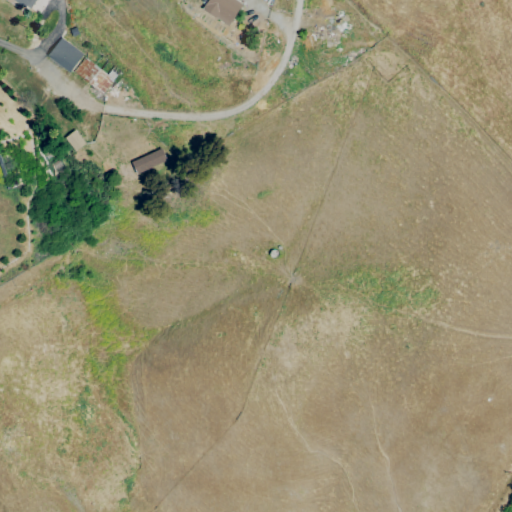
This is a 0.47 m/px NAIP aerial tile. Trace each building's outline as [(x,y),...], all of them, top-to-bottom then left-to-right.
[(34,0),(11,0),(29,9),(34,0)] [(227,26),(241,4),(235,0),(206,0),(201,8),(227,26)] [(46,57),(69,72),(82,53),(58,37),(46,57)] [(113,77),(83,56),(72,72),(102,93),(113,77)] [(84,144),(74,130),(63,137),(73,151),(84,144)] [(135,173),(165,162),(160,149),(130,161),(135,173)]
